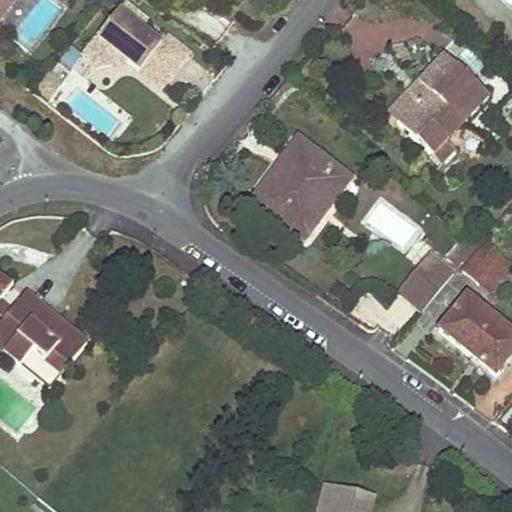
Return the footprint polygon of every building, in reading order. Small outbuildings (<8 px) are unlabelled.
[(4,0),(0,6),(0,15),(11,0),(4,0)] [(122,5),(81,58),(96,70),(110,68),(114,63),(118,58),(125,64),(138,74),(147,63),(168,79),(172,74),(187,56),(164,38),(158,46),(139,31),(145,23),(122,5)] [(125,64),(118,58),(114,63),(121,68),(125,64)] [(425,96),(396,126),(429,158),(443,144),(487,100),(442,58),(415,86),(425,96)] [(147,63),(138,74),(159,91),(168,79),(147,63)] [(53,95),(60,85),(47,75),(35,91),(47,101),(52,95),(53,95)] [(386,116),(396,126),(425,96),(415,86),(410,91),(386,116)] [(275,170),(257,195),(261,199),(253,210),(299,245),(347,182),(296,143),(283,160),(287,164),(280,173),(275,170)] [(443,144),(429,158),(438,168),(453,153),(443,144)] [(280,173),(287,164),(283,160),(279,166),(275,170),(280,173)] [(253,210),(261,199),(257,195),(248,207),(253,210)] [(461,271),(470,278),(478,286),(502,259),(485,244),(461,271)] [(455,269),(468,254),(460,248),(447,262),(452,267),(455,269)] [(447,272),(438,264),(428,256),(396,294),(418,313),(455,269),(452,267),(447,272)] [(487,294),(510,266),(502,259),(478,286),(487,294)] [(0,299),(11,286),(0,277),(0,299)] [(0,351),(20,367),(31,354),(60,378),(85,346),(37,307),(24,296),(11,313),(3,322),(0,326),(0,351)] [(509,360),(506,357),(504,355),(511,344),(511,338),(464,300),(438,332),(494,378),(509,360)] [(11,313),(0,303),(0,319),(3,322),(11,313)] [(372,511),(375,501),(350,495),(325,489),(319,511),(372,511)]
